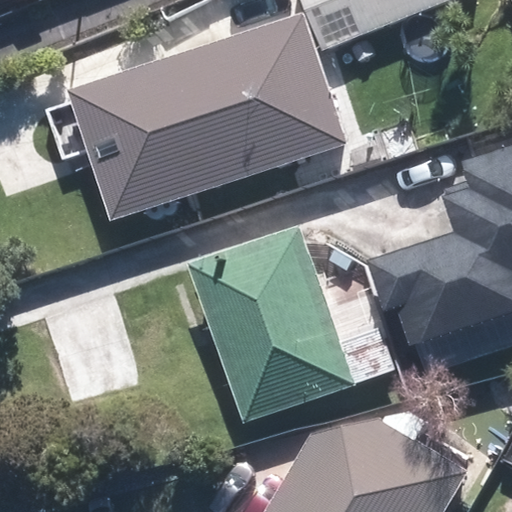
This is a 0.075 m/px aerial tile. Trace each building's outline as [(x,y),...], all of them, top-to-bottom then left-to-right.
[(314,57),(463,0),(292,0),(300,19),(314,57)] [(300,19),(57,102),(105,228),(350,149),(314,57),(300,19)] [(511,157),(456,177),(460,189),(433,198),(448,242),(358,273),(375,323),(391,317),(406,360),(511,323),(511,157)] [(295,231),(184,270),(238,429),(350,391),(394,377),(379,334),(335,349),(295,231)] [(378,424),(307,441),(264,511),(444,511),(466,476),(378,424)]
